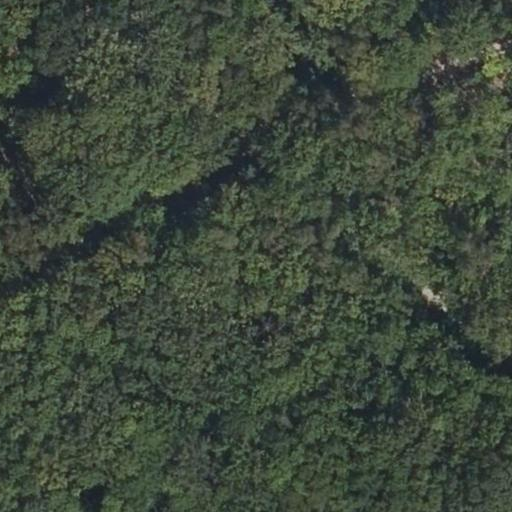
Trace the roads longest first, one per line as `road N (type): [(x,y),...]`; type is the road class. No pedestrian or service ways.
road 1 (track): [(246,141),(511,363)]
road 2 (track): [(0,282),(246,141)]
road 3 (track): [(246,141),(511,46)]
road 4 (track): [(64,0),(246,141)]
